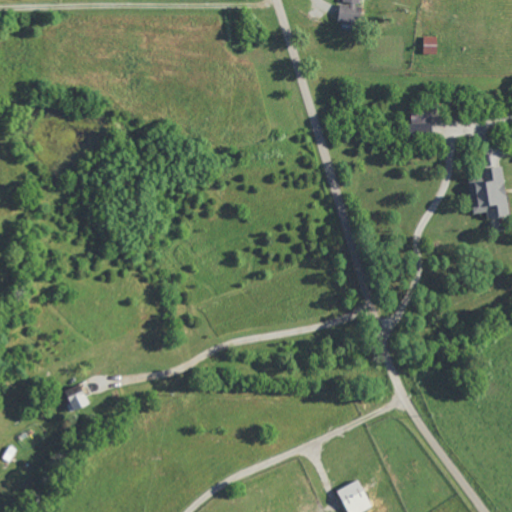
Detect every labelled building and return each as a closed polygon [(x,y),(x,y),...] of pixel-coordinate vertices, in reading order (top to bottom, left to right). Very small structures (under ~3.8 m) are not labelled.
[(362,0),(344,0),(344,3),(342,3),(340,22),(362,24),(364,7),(361,7),(362,0)] [(425,54),(439,55),(439,37),(425,37),(425,54)] [(411,136),(433,136),(433,124),(411,123),(411,136)] [(475,215),(488,213),(489,219),(511,216),(504,167),(481,170),(482,176),(470,178),(475,215)] [(72,413),(91,405),(82,385),(67,392),(72,404),(69,406),(72,413)] [(348,511),(366,511),(373,509),(362,481),(340,490),(348,511)]
